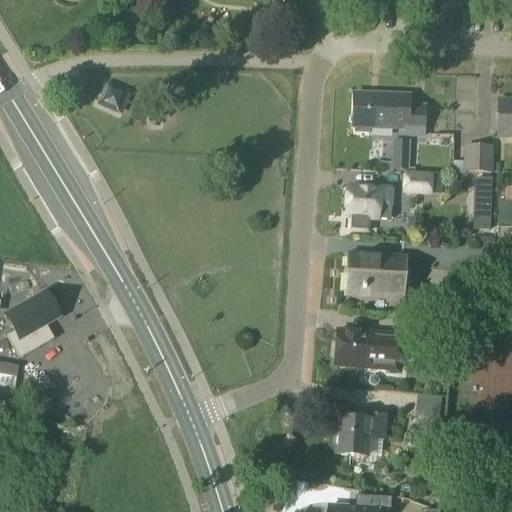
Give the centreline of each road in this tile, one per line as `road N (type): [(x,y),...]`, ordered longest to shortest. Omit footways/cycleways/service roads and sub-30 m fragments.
road 1 (residential): [(188,419),(290,380),(312,80),(333,43)]
road 2 (primary): [(188,419),(134,307),(0,84)]
road 3 (residential): [(333,43),(511,47)]
